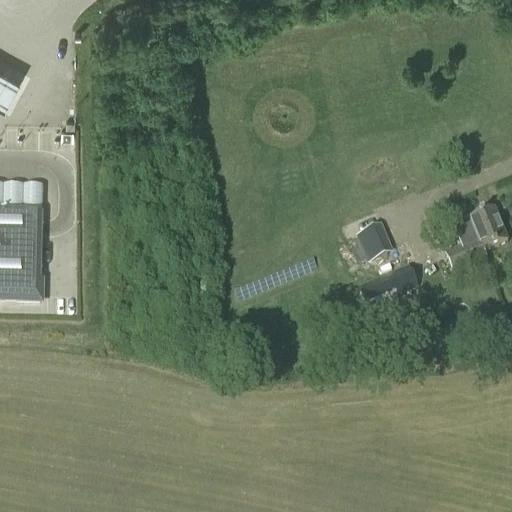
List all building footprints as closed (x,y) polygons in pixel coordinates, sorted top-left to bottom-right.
[(0,65),(0,104),(3,106),(19,76),(0,65)] [(47,193),(0,191),(0,219),(46,220),(47,193)] [(495,211),(470,222),(479,244),(442,260),(448,273),(459,268),(462,274),(489,262),(497,259),(494,252),(510,245),(495,211)] [(41,232),(42,217),(0,215),(0,303),(40,305),(41,232)] [(379,230),(356,240),(356,241),(357,242),(361,251),(384,241),(379,230)] [(403,314),(397,298),(417,290),(408,269),(356,289),(365,312),(371,310),(376,324),(403,314)]
